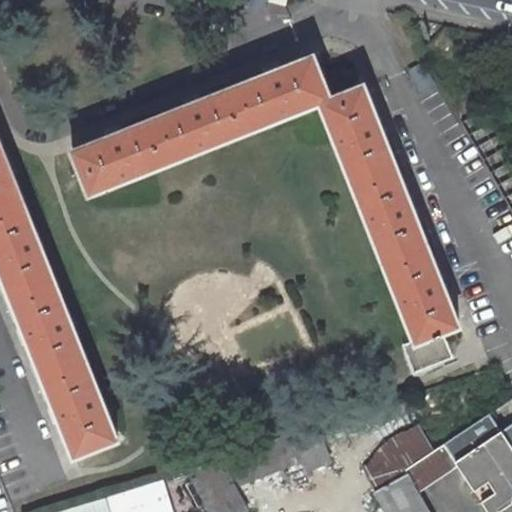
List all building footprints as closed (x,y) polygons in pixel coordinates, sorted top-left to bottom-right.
[(314,54),(73,149),(90,192),(321,100),(417,341),(405,346),(416,372),(453,357),(443,331),(460,324),(364,83),(331,97),(314,54)] [(511,153),(486,108),(461,122),(511,210),(511,153)] [(0,141),(0,266),(75,455),(118,438),(0,141)] [(490,511),(496,511),(511,501),(511,423),(501,431),(490,413),(433,451),(406,469),(408,472),(374,492),(385,511),(431,511),(419,490),(458,463),(490,511)] [(241,485),(327,453),(316,426),(230,455),(241,485)] [(406,469),(433,451),(418,427),(389,445),(362,471),(374,492),(406,469)] [(210,511),(246,511),(249,511),(219,459),(187,470),(210,511)] [(110,511),(106,499),(66,511),(110,511)]
